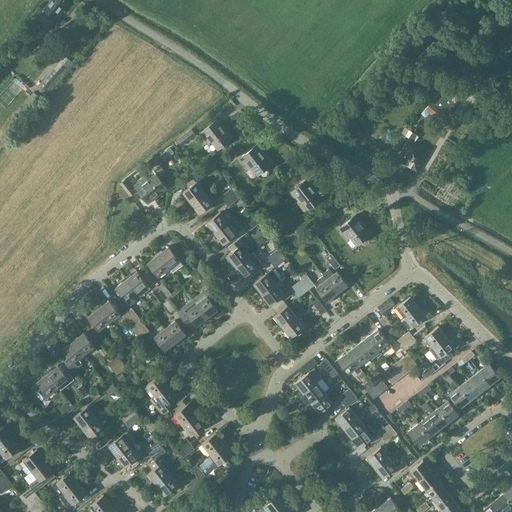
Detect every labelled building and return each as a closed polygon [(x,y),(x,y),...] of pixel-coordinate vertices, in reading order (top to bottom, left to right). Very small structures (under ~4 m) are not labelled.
[(42,12),(33,22),(43,30),(52,20),(53,21),(55,19),(60,14),(58,12),(67,1),(65,0),(51,0),(43,10),(42,12)] [(39,84),(39,85),(36,88),(43,94),(59,75),(61,76),(67,69),(59,61),(39,84)] [(456,102),(463,92),(453,84),(445,94),(444,93),(435,104),(431,101),(424,109),(440,123),(457,103),(456,102)] [(217,119),(199,133),(207,144),(211,142),(217,150),(232,138),(217,119)] [(412,140),(415,142),(419,135),(406,128),(402,134),(411,140),(412,140)] [(176,140),(180,146),(195,134),(191,129),(176,140)] [(397,160),(398,161),(417,172),(427,154),(426,151),(410,142),(411,140),(409,138),(397,160)] [(257,145),(239,159),(247,170),(250,167),(256,175),(271,164),(257,145)] [(169,148),(160,155),(164,160),(173,152),(169,148)] [(217,162),(221,167),(227,162),(223,157),(217,162)] [(212,163),(198,173),(202,178),(216,168),(212,163)] [(299,171),(294,174),(298,179),(302,176),(299,171)] [(134,185),(143,196),(148,203),(166,188),(155,173),(147,180),(144,177),(134,185)] [(308,179),(289,193),(298,204),(301,202),(307,209),(322,198),(308,179)] [(119,182),(130,196),(134,192),(124,180),(119,182)] [(187,199),(190,204),(205,192),(197,182),(183,192),(188,198),(187,199)] [(220,196),(224,202),(236,192),(232,187),(220,196)] [(205,192),(190,204),(193,208),(194,207),(199,213),(213,202),(205,192)] [(236,192),(224,202),(228,207),(240,197),(236,192)] [(210,229),(213,234),(228,222),(220,212),(206,222),(211,228),(210,229)] [(349,237),(355,245),(370,234),(356,215),(338,229),(346,240),(349,237)] [(243,227),(247,232),(259,223),(255,218),(243,227)] [(228,222),(213,234),(216,238),(218,237),(222,243),(236,233),(228,222)] [(325,225),(317,231),(320,234),(328,228),(325,225)] [(231,252),(227,255),(232,262),(230,262),(234,267),(249,255),(245,251),(241,245),(244,242),(240,237),(235,241),(228,247),(231,252)] [(161,250),(157,253),(169,269),(172,273),(182,265),(178,261),(179,260),(168,246),(162,251),(161,250)] [(267,257),(270,262),(282,253),(279,248),(267,257)] [(249,255),(234,267),(237,271),(238,270),(243,276),(256,265),(260,262),(253,252),(249,255)] [(169,269),(157,253),(152,257),(153,258),(147,263),(158,277),(169,269)] [(282,253),(270,262),(274,267),(286,258),(282,253)] [(326,257),(335,268),(340,265),(331,253),(326,257)] [(184,266),(193,278),(198,274),(189,262),(184,266)] [(195,269),(202,278),(207,275),(199,265),(195,269)] [(329,268),(322,274),(323,275),(326,279),(338,294),(342,291),(341,290),(347,285),(337,271),(333,274),(329,268)] [(268,273),(251,285),(259,296),(261,295),(275,283),(280,280),(273,269),(268,273)] [(130,274),(125,278),(137,293),(148,285),(137,271),(131,276),(130,274)] [(302,278),(305,283),(309,288),(314,285),(305,273),(300,277),(302,278)] [(319,284),(315,287),(326,301),(328,303),(337,296),(337,295),(338,294),(326,279),(323,275),(317,280),(319,284)] [(137,293),(125,278),(121,281),(122,282),(116,287),(130,305),(135,301),(132,297),(137,293)] [(290,287),(294,292),(305,283),(302,278),(290,287)] [(275,283),(261,295),(264,299),(265,298),(270,304),(283,294),(279,288),(283,284),(280,280),(275,283)] [(163,283),(158,287),(167,298),(172,294),(163,283)] [(305,283),(294,292),(298,297),(309,288),(305,283)] [(153,290),(162,302),(167,298),(158,287),(153,290)] [(197,295),(192,299),(207,317),(207,318),(212,315),(211,314),(217,309),(213,304),(219,300),(208,287),(197,295)] [(396,307),(404,317),(418,306),(410,296),(396,307)] [(167,298),(162,302),(171,313),(176,309),(167,298)] [(312,302),(321,314),(326,310),(317,298),(312,302)] [(192,299),(177,311),(188,326),(193,322),(196,326),(202,321),(203,322),(207,318),(207,317),(192,299)] [(101,304),(97,307),(108,322),(119,314),(109,300),(102,305),(101,304)] [(391,300),(379,309),(382,313),(394,304),(391,300)] [(277,323),(280,327),(295,316),(287,305),(273,315),(278,322),(277,323)] [(418,306),(404,317),(411,327),(425,316),(418,306)] [(108,322),(97,307),(93,310),(94,312),(87,317),(98,330),(108,322)] [(131,307),(126,311),(135,322),(140,319),(131,307)] [(121,315),(130,326),(135,322),(126,311),(121,315)] [(295,316),(280,327),(284,332),(285,331),(290,337),(292,335),(293,336),(295,337),(299,333),(300,331),(299,330),(304,326),(295,316)] [(379,320),(387,330),(392,326),(384,316),(379,320)] [(140,319),(135,322),(144,334),(148,330),(140,319)] [(175,320),(164,328),(176,343),(180,340),(179,339),(185,334),(175,320)] [(135,322),(130,326),(139,338),(144,334),(135,322)] [(424,337),(432,347),(446,336),(438,326),(424,337)] [(176,343),(164,328),(154,336),(165,350),(171,345),(172,347),(176,343)] [(367,336),(378,350),(382,355),(392,347),(377,328),(367,336)] [(397,340),(401,345),(412,336),(409,331),(397,340)] [(76,336),(72,339),(83,355),(94,347),(83,332),(77,337),(76,336)] [(367,336),(357,344),(368,358),(378,350),(367,336)] [(412,336),(401,345),(405,350),(416,341),(412,336)] [(432,347),(429,349),(441,365),(453,355),(449,350),(454,346),(446,336),(432,347)] [(83,355),(72,339),(67,343),(68,344),(62,349),(67,356),(63,359),(72,371),(82,364),(78,359),(83,355)] [(357,344),(347,352),(358,366),(368,358),(357,344)] [(471,350),(466,354),(469,359),(474,355),(471,350)] [(358,366),(347,352),(337,360),(348,373),(353,369),(357,373),(361,370),(358,366)] [(408,354),(403,357),(412,369),(417,365),(408,354)] [(469,359),(466,354),(461,358),(464,363),(469,359)] [(117,355),(113,359),(122,371),(127,367),(117,355)] [(403,357),(398,361),(407,373),(412,369),(403,357)] [(328,373),(329,372),(334,368),(326,358),(320,363),(328,373)] [(122,371),(113,359),(107,363),(117,375),(122,371)] [(314,359),(299,371),(302,374),(317,363),(314,359)] [(398,361),(393,365),(402,376),(407,373),(398,361)] [(488,363),(479,371),(489,384),(499,376),(488,363)] [(51,369),(46,372),(58,387),(69,379),(58,365),(52,370),(51,369)] [(393,365),(388,369),(397,380),(402,376),(393,365)] [(422,373),(426,378),(435,371),(432,366),(422,373)] [(451,366),(446,370),(449,374),(454,370),(451,366)] [(338,373),(334,368),(329,372),(333,377),(338,373)] [(397,380),(388,369),(383,373),(392,384),(397,380)] [(449,374),(446,370),(441,374),(444,378),(449,374)] [(309,371),(293,384),(297,389),(299,387),(303,392),(317,381),(314,377),(309,371)] [(479,371),(469,378),(479,392),(489,384),(479,371)] [(58,387),(46,372),(42,375),(43,377),(37,381),(41,387),(36,391),(43,400),(48,396),(47,395),(58,387)] [(146,385),(154,396),(169,384),(166,380),(165,381),(160,374),(146,385)] [(379,376),(374,380),(382,391),(388,388),(379,376)] [(469,378),(459,386),(469,400),(479,392),(469,378)] [(374,380),(369,384),(378,395),(382,391),(374,380)] [(303,392),(311,402),(325,392),(317,381),(303,392)] [(111,382),(103,387),(108,394),(116,389),(111,382)] [(154,396),(150,399),(153,404),(162,415),(176,404),(172,399),(176,396),(179,394),(171,383),(169,384),(154,396)] [(76,388),(85,399),(90,395),(81,384),(76,388)] [(378,395),(369,384),(364,388),(373,399),(378,395)] [(469,400),(459,386),(452,391),(450,388),(445,392),(446,393),(449,394),(459,407),(469,400)] [(338,397),(342,402),(353,393),(349,388),(338,397)] [(426,392),(422,388),(417,392),(421,396),(426,392)] [(95,391),(90,395),(85,399),(89,404),(100,395),(96,390),(95,391)] [(325,392),(311,402),(319,413),(333,402),(325,392)] [(353,393),(342,402),(346,407),(357,398),(353,393)] [(58,408),(64,415),(74,407),(68,400),(58,408)] [(407,400),(402,404),(406,408),(411,404),(407,400)] [(448,400),(438,408),(448,421),(459,413),(448,400)] [(174,414),(182,425),(197,413),(193,409),(192,410),(187,403),(174,414)] [(377,409),(373,404),(369,408),(373,413),(377,409)] [(406,408),(402,404),(397,408),(401,412),(406,408)] [(74,417),(82,427),(96,416),(88,406),(74,417)] [(335,418),(343,428),(357,417),(349,407),(335,418)] [(430,407),(424,411),(428,416),(438,429),(448,421),(438,408),(433,411),(430,407)] [(120,417),(124,422),(136,413),(132,408),(120,417)] [(136,413),(124,422),(128,427),(140,418),(136,413)] [(143,422),(147,427),(159,418),(155,413),(143,422)] [(197,413),(182,425),(190,435),(204,425),(199,418),(200,417),(197,413)] [(96,416),(82,427),(81,428),(84,432),(85,431),(90,438),(104,427),(96,416)] [(428,416),(418,424),(428,437),(438,429),(428,416)] [(343,428),(351,438),(365,427),(357,417),(343,428)] [(159,418),(147,427),(151,432),(163,423),(159,418)] [(365,427),(351,438),(359,448),(373,437),(376,435),(368,424),(365,427)] [(378,433),(382,438),(393,429),(389,424),(378,433)] [(428,437),(418,424),(408,432),(418,445),(428,437)] [(0,445),(13,436),(9,432),(8,432),(4,426),(1,428),(0,426),(0,445)] [(393,429),(382,438),(385,443),(397,434),(393,429)] [(122,435),(108,446),(113,452),(112,453),(115,457),(130,445),(133,443),(125,432),(122,435)] [(202,443),(210,454),(225,442),(222,438),(220,439),(215,433),(202,443)] [(13,436),(0,445),(0,460),(1,462),(20,447),(15,441),(16,440),(13,436)] [(175,447),(179,452),(190,444),(186,438),(175,447)] [(146,450),(149,455),(161,446),(158,441),(146,450)] [(225,442),(210,454),(218,464),(232,453),(227,447),(228,446),(225,442)] [(190,444),(179,452),(183,458),(194,449),(190,444)] [(130,445),(115,457),(119,461),(120,460),(125,466),(138,456),(130,445)] [(149,455),(153,459),(153,460),(161,454),(165,451),(161,446),(149,455)] [(367,457),(375,467),(389,456),(381,446),(367,457)] [(26,474),(31,470),(46,459),(43,455),(41,455),(37,449),(23,460),(27,465),(22,469),(26,474)] [(148,463),(153,470),(162,463),(166,460),(161,454),(153,460),(153,459),(148,463)] [(389,456),(375,467),(383,477),(392,470),(396,475),(407,466),(404,461),(397,467),(389,456)] [(37,479),(29,485),(30,487),(34,492),(55,476),(51,471),(52,470),(48,464),(49,463),(46,459),(31,470),(33,473),(37,479)] [(410,470),(418,480),(430,470),(422,460),(410,470)] [(152,481),(155,485),(170,473),(162,463),(153,470),(148,473),(153,480),(152,481)] [(191,468),(197,477),(200,480),(205,476),(196,464),(191,468)] [(418,480),(425,490),(438,480),(430,470),(418,480)] [(63,491),(64,493),(79,482),(76,477),(75,478),(70,472),(56,483),(63,491)] [(170,473),(155,485),(158,489),(159,488),(164,494),(178,483),(170,473)] [(0,477),(0,485),(9,479),(4,474),(0,477)] [(201,481),(200,480),(197,477),(186,486),(189,490),(201,481)] [(9,479),(0,485),(0,492),(1,493),(12,484),(9,479)] [(425,490),(433,500),(446,490),(438,480),(425,490)] [(79,482),(64,493),(60,496),(68,507),(86,493),(81,487),(82,486),(79,482)] [(410,482),(405,486),(409,491),(414,487),(410,482)] [(511,485),(503,493),(511,503),(511,485)] [(409,491),(405,486),(401,489),(404,494),(409,491)] [(19,496),(23,500),(34,492),(30,487),(19,496)] [(268,501),(264,504),(270,511),(274,511),(286,503),(283,500),(284,498),(277,489),(266,498),(268,501)] [(433,500),(441,510),(453,500),(446,490),(433,500)] [(23,500),(27,506),(38,496),(34,492),(23,500)] [(511,503),(503,493),(493,500),(502,511),(504,511),(511,505),(511,503)] [(90,505),(94,511),(102,511),(113,504),(109,500),(108,501),(104,494),(90,505)] [(27,506),(31,511),(42,502),(38,496),(27,506)] [(390,498),(380,505),(385,511),(400,511),(401,511),(390,498)] [(441,510),(442,511),(458,511),(461,510),(453,500),(441,510)] [(502,511),(493,500),(483,508),(486,511),(502,511)] [(42,502),(31,511),(39,511),(46,507),(42,502)] [(425,502),(420,506),(424,510),(429,507),(425,502)] [(274,511),(292,511),(286,503),(274,511)]
